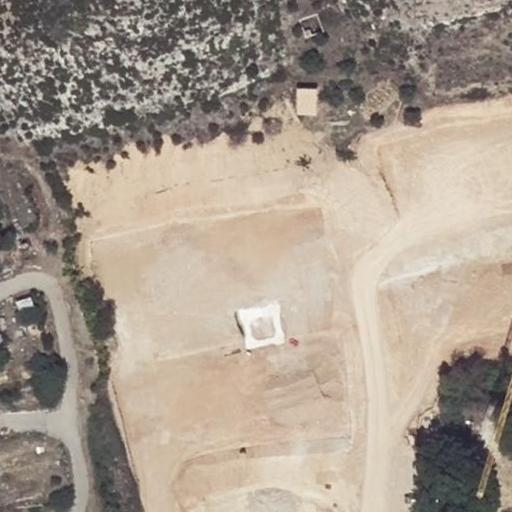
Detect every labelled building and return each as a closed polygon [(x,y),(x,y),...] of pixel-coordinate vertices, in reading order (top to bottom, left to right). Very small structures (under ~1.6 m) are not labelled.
[(253,107),(247,88),(226,96),(232,115),(253,107)] [(394,176),(393,170),(388,171),(386,163),(341,177),(345,191),(394,176)] [(318,236),(320,244),(323,257),(371,245),(360,192),(347,197),(316,195),(315,194),(313,191),(311,189),(307,188),(304,189),(302,191),(302,193),(288,197),(282,201),(268,209),(264,212),(228,221),(230,230),(206,236),(210,257),(245,248),(244,241),(294,228),(297,238),(297,240),(318,236)] [(244,241),(245,248),(246,253),(285,243),(285,241),(297,238),(294,228),(244,241)] [(201,237),(199,230),(191,232),(192,239),(201,237)] [(192,239),(191,232),(180,235),(182,242),(192,239)] [(299,249),(320,244),(318,236),(297,240),(299,249)]
